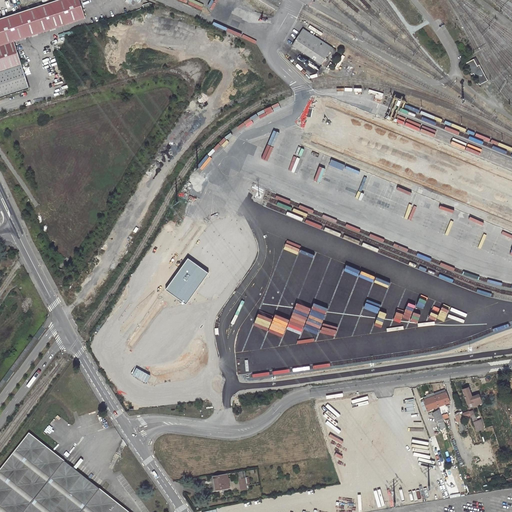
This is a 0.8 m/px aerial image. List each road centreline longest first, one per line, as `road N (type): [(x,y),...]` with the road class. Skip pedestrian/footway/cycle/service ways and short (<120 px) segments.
road 1 (unknown): [(229,160),(201,198),(194,262),(132,367),(134,385),(150,395),(218,386)]
road 2 (residential): [(511,364),(300,394),(273,413)]
road 3 (unclassified): [(164,0),(249,36),(306,89)]
